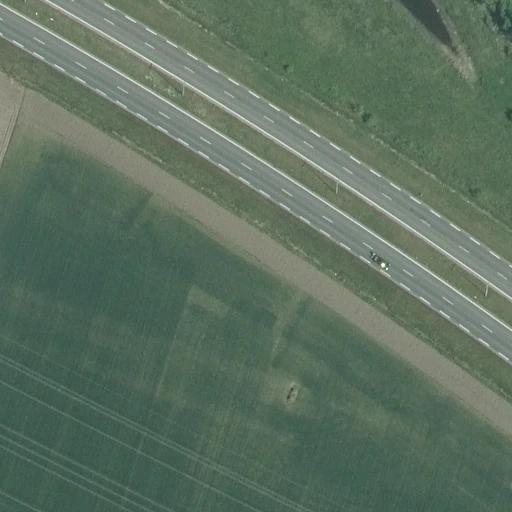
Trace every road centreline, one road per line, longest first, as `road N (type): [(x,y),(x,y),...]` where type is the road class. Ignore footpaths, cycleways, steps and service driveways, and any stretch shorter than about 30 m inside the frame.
road 1 (primary): [(0,20),(354,238),(511,349)]
road 2 (primary): [(511,285),(386,195),(65,0)]
